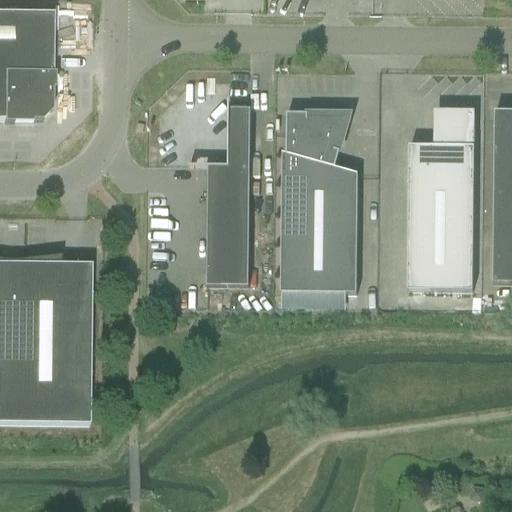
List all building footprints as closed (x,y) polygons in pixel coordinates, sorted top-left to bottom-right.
[(0,16),(0,123),(4,124),(4,126),(13,126),(13,124),(42,124),(42,121),(52,112),(52,82),(55,82),(55,76),(52,76),(53,17),(0,16)] [(207,291),(227,292),(249,291),(251,114),(230,114),(230,107),(229,107),(228,171),(189,170),(189,172),(208,172),(207,291)] [(408,296),(473,297),(475,116),(434,116),(434,151),(409,151),(408,296)] [(493,289),(511,289),(511,117),(495,117),(493,289)] [(281,238),(357,239),(358,179),(335,173),(340,156),(335,154),(338,147),(342,148),(350,119),(320,119),(320,124),(308,123),(308,119),(287,118),(286,159),(282,158),(281,238)] [(281,238),(281,298),(357,299),(357,239),(281,238)] [(0,428),(88,429),(90,269),(59,269),(58,262),(60,262),(59,260),(15,266),(5,266),(0,264),(0,428)] [(471,495),(470,504),(483,506),(486,493),(472,490),(471,495)]
